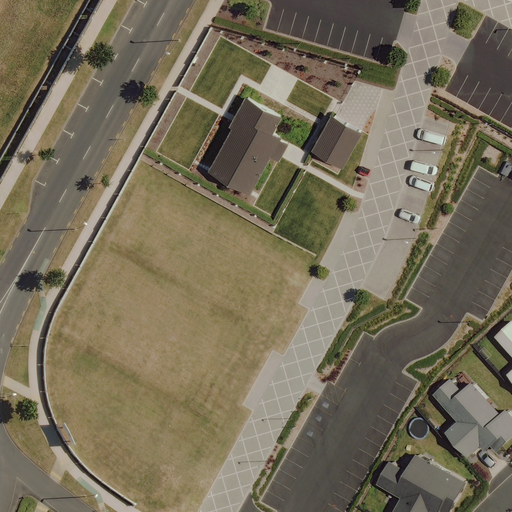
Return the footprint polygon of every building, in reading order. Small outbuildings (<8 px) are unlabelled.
[(230,123),(233,125),(210,167),(253,190),(273,154),(280,157),(289,141),(282,137),(283,134),(275,130),(284,113),(247,92),(230,123)] [(365,128),(333,111),(313,146),(344,164),(365,128)] [(511,324),(499,336),(511,350),(511,324)] [(454,379),(437,394),(462,421),(451,431),(474,456),(485,446),(488,450),(495,444),(501,450),(511,439),(511,410),(510,409),(505,414),(476,383),(466,392),(454,379)] [(455,511),(472,483),(420,455),(411,471),(394,462),(382,484),(406,497),(398,511),(442,511),(445,509),(451,511),(455,511)]
